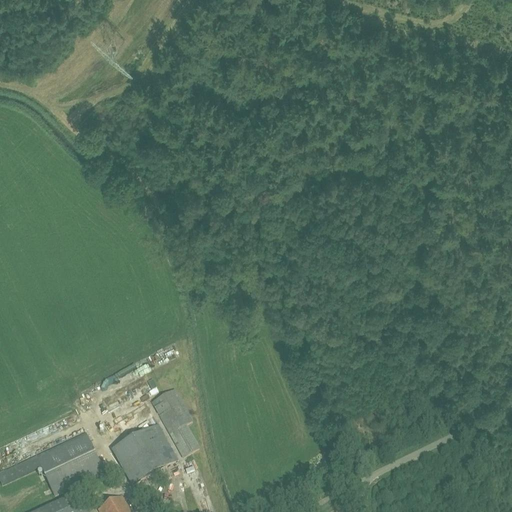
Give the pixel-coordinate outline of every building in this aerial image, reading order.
[(175,391),(153,403),(171,436),(186,426),(192,423),(175,391)] [(158,426),(149,431),(169,467),(178,462),(158,426)] [(184,458),(199,450),(186,426),(171,436),(184,458)] [(149,431),(113,452),(133,487),(169,467),(149,431)] [(41,470),(54,498),(105,474),(86,433),(35,457),(41,470)] [(35,457),(0,473),(0,482),(2,488),(41,470),(35,457)] [(64,499),(76,493),(75,491),(63,497),(64,499)] [(85,511),(76,493),(64,499),(60,501),(64,511),(85,511)] [(129,511),(122,499),(100,511),(129,511)] [(64,511),(59,502),(37,511),(64,511)]
